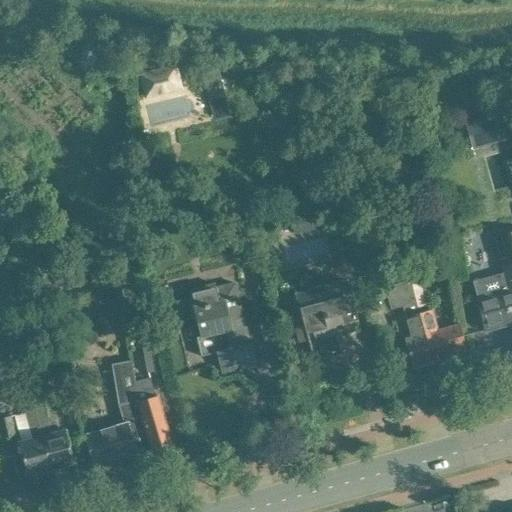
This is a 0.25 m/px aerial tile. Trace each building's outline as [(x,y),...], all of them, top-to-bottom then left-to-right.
[(217,103),(232,99),(226,71),(210,74),(217,103)] [(504,114),(466,125),(472,148),(510,138),(504,114)] [(142,133),(143,169),(153,169),(152,148),(159,148),(158,132),(142,133)] [(504,271),(472,280),(489,342),(491,341),(488,330),(511,323),(511,319),(511,318),(511,233),(484,241),(485,243),(496,240),(504,271)] [(64,299),(59,273),(47,275),(52,301),(64,299)] [(418,278),(410,280),(417,306),(425,304),(418,278)] [(432,364),(419,313),(418,313),(417,306),(410,280),(409,280),(409,279),(378,289),(384,311),(402,307),(410,336),(403,338),(412,369),(432,364)] [(336,332),(359,325),(347,280),(296,294),(298,300),(289,303),(293,318),(302,315),(314,363),(320,382),(348,375),(336,332)] [(247,331),(235,283),(216,288),(215,284),(189,291),(190,298),(177,301),(185,335),(199,331),(200,338),(212,335),(222,374),(258,365),(252,343),(246,344),(243,332),(247,331)] [(432,310),(419,313),(432,364),(453,358),(452,355),(465,351),(458,326),(445,329),(445,327),(437,329),(432,310)] [(151,330),(143,332),(145,340),(153,338),(151,330)] [(155,340),(141,343),(146,373),(160,370),(155,340)] [(135,402),(140,400),(137,381),(135,381),(131,360),(111,364),(118,405),(122,422),(84,433),(94,464),(138,453),(137,451),(149,448),(135,402)] [(158,396),(155,396),(149,377),(137,381),(140,400),(135,402),(149,448),(171,442),(158,396)] [(37,384),(28,386),(33,408),(34,408),(34,407),(42,405),(37,384)] [(44,404),(42,405),(34,407),(34,408),(50,470),(74,463),(65,428),(58,430),(56,421),(49,416),(47,416),(44,404)] [(34,408),(33,408),(24,410),(30,438),(18,441),(27,476),(50,470),(34,408)] [(10,416),(0,418),(0,431),(2,438),(14,436),(10,416)]
